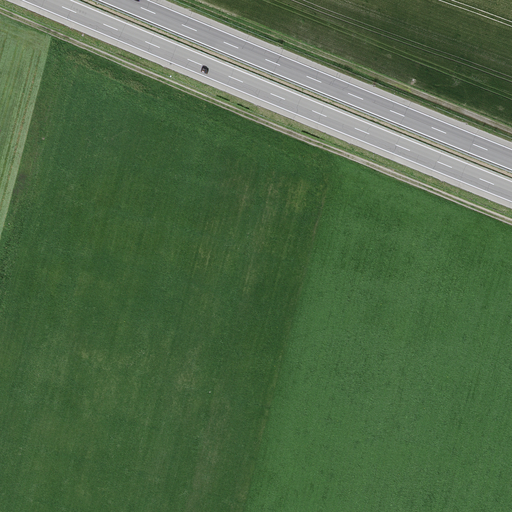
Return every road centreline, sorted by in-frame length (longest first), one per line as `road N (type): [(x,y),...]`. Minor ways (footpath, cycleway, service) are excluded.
road 1 (track): [(511,224),(0,13)]
road 2 (motorway): [(47,0),(511,191)]
road 3 (motorway): [(511,159),(123,0)]
road 4 (track): [(511,133),(181,0)]
